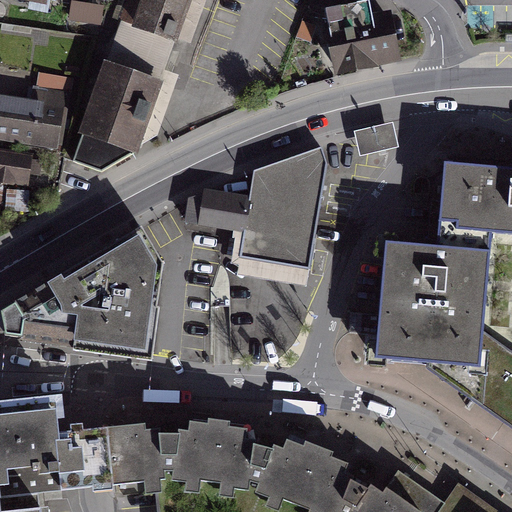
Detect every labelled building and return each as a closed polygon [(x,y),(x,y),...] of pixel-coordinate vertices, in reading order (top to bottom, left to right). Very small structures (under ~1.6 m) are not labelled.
[(134,0),(126,23),(181,43),(196,0),(134,0)] [(367,0),(363,0),(325,8),(338,71),(397,59),(388,16),(371,20),(367,0)] [(100,13),(72,6),(68,22),(97,29),(100,13)] [(102,172),(157,141),(174,84),(111,60),(76,163),(102,172)] [(0,93),(0,139),(58,149),(67,92),(34,87),(32,99),(19,97),(0,93)] [(393,122),(355,130),(360,155),(398,146),(393,122)] [(34,152),(0,147),(0,180),(30,185),(34,152)] [(242,235),(239,259),(307,269),(325,168),(317,150),(251,173),(249,195),(242,235)] [(373,355),(420,363),(511,429),(511,168),(443,162),(437,244),(384,242),(373,355)] [(249,195),(205,188),(199,228),(242,235),(249,195)] [(6,335),(150,350),(160,265),(142,235),(68,279),(65,275),(3,313),(6,335)] [(56,406),(0,411),(0,496),(40,492),(65,489),(59,432),(56,406)] [(245,491),(247,480),(256,483),(270,450),(251,445),(252,440),(241,439),(243,430),(225,427),(226,422),(204,419),(204,424),(186,421),(184,431),(175,430),(174,435),(168,469),(167,480),(182,483),(181,492),(194,494),(197,480),(218,483),(216,497),(229,499),(231,489),(245,491)] [(59,432),(65,489),(94,486),(140,482),(141,493),(153,493),(156,493),(155,481),(162,480),(160,470),(168,469),(174,435),(156,435),(156,428),(141,430),(141,424),(88,429),(59,432)] [(349,511),(366,488),(350,481),(352,477),(342,473),(345,464),(329,458),(331,453),(303,442),(301,446),(284,439),(280,448),(272,445),(270,450),(256,483),(252,492),(266,498),(263,506),(275,511),(280,499),(307,510),(306,511),(349,511)] [(306,511),(307,510),(280,499),(275,511),(263,506),(266,498),(252,492),(256,483),(247,480),(245,491),(231,489),(229,499),(216,497),(218,483),(197,480),(194,494),(181,492),(182,483),(167,480),(168,469),(160,470),(162,480),(155,481),(156,493),(153,493),(154,511),(306,511)] [(349,511),(419,511),(385,486),(380,492),(370,484),(349,511)] [(499,511),(483,501),(463,487),(445,511),(499,511)] [(0,496),(0,511),(51,511),(51,503),(41,504),(40,492),(0,496)]
